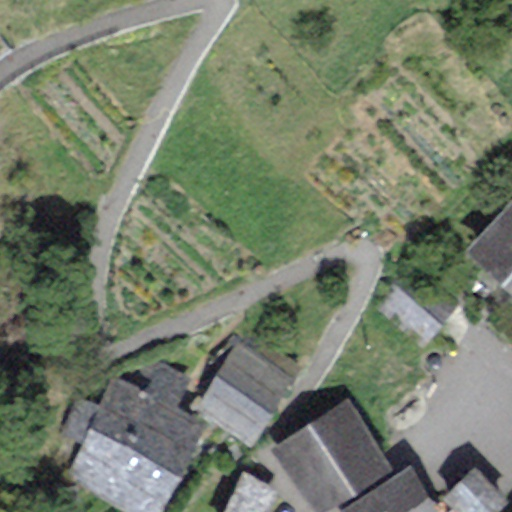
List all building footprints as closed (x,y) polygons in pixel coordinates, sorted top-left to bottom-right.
[(511,210),(476,247),(511,281),(511,210)] [(426,269),(397,306),(439,339),(469,302),(426,269)] [(248,352),(213,403),(251,429),(286,378),(248,352)] [(114,390),(73,459),(143,504),(199,428),(178,417),(185,386),(154,375),(131,399),(114,390)] [(355,421),(303,454),(333,501),(385,468),(355,421)] [(477,473),(447,504),(455,511),(505,511),(511,506),(477,473)] [(228,484),(215,511),(261,511),(266,502),(228,484)] [(421,511),(406,487),(365,511),(421,511)]
